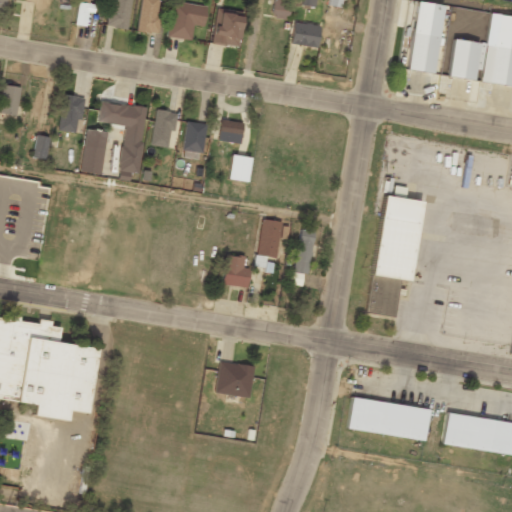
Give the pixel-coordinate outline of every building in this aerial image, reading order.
[(87,3),(87,0),(76,0),(73,25),(84,27),(86,15),(91,16),(93,5),(87,3)] [(112,0),(111,9),(107,8),(105,26),(126,29),(128,0),(112,0)] [(140,0),(136,31),(156,34),(158,16),(155,16),(156,0),(140,0)] [(272,0),(271,17),(287,18),(287,0),(272,0)] [(340,0),(327,0),(327,5),(339,8),(340,0)] [(166,37),(189,40),(191,26),(202,27),(204,5),(170,2),(166,37)] [(211,44),(237,47),(240,11),(214,9),(211,44)] [(315,47),(317,25),(291,23),(289,44),(315,47)] [(435,36),(409,33),(404,71),(430,74),(435,36)] [(471,81),(476,43),(450,39),(444,77),(471,81)] [(511,49),(483,45),(477,82),(511,88),(511,80),(511,49)] [(17,86),(0,85),(0,114),(15,115),(17,86)] [(82,98),(61,95),(56,130),(73,133),(75,120),(79,120),(82,98)] [(143,107),(98,103),(96,122),(122,125),(117,171),(137,173),(143,107)] [(169,147),(173,112),(153,110),(150,145),(169,147)] [(239,143),(240,122),(218,120),(216,141),(239,143)] [(202,123),(184,122),(180,157),(199,159),(202,123)] [(43,159),(47,137),(34,135),(30,157),(43,159)] [(79,172),(100,174),(102,148),(81,146),(79,172)] [(226,180),(246,182),(248,157),(229,155),(226,180)] [(362,314),(392,319),(398,281),(406,282),(418,202),(380,196),(362,314)] [(279,222),(259,219),(253,270),(270,272),(271,262),(265,261),(265,256),(275,257),(279,222)] [(290,284),(300,286),(301,274),(306,274),(311,231),(296,229),(290,284)] [(247,269),(241,268),(243,257),(224,255),(219,284),(244,288),(247,269)] [(93,349),(55,343),(58,325),(0,316),(0,400),(31,405),(30,417),(63,422),(65,412),(83,415),(93,349)] [(250,366),(216,362),(212,394),(246,398),(250,366)] [(421,442),(425,409),(348,398),(343,430),(421,442)] [(511,423),(443,414),(438,447),(511,456),(511,423)]
